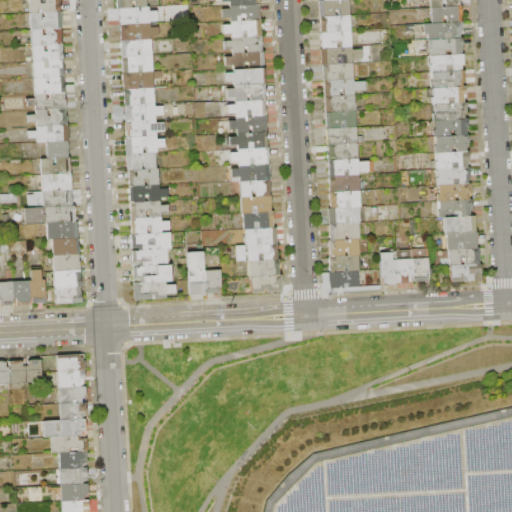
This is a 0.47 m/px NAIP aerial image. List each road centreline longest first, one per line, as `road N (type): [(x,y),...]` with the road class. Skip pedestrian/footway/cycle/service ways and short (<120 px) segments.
road 1 (residential): [(511,304),(0,333)]
road 2 (residential): [(87,0),(115,511)]
road 3 (residential): [(287,0),(305,316)]
road 4 (residential): [(488,0),(505,305)]
